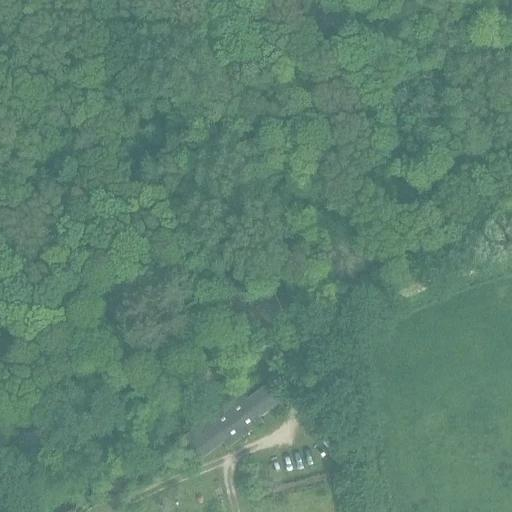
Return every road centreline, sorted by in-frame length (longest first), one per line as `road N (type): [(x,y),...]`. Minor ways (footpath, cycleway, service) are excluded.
road 1 (track): [(123,342),(225,372),(380,297),(511,253)]
road 2 (track): [(286,341),(294,379),(289,425),(250,450),(133,498)]
road 3 (track): [(0,389),(123,342)]
road 4 (track): [(123,342),(241,306)]
